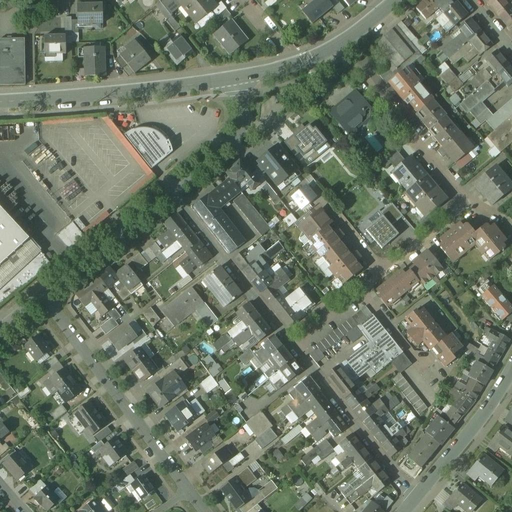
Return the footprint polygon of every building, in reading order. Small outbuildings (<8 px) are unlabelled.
[(216,6),(211,0),(164,0),(161,3),(171,16),(172,16),(169,13),(181,3),(190,14),(189,15),(196,24),(197,23),(217,7),(216,6)] [(313,0),(316,3),(304,13),(313,24),(332,8),(333,7),(329,2),(326,0),(313,0)] [(345,9),(337,0),(331,0),(329,2),(333,7),(332,8),(338,15),(345,9)] [(426,0),(416,9),(425,20),(439,8),(443,14),(456,3),(453,0),(426,0)] [(511,0),(506,0),(505,1),(504,0),(492,0),(488,4),(498,16),(510,7),(511,4),(511,0)] [(221,2),(216,6),(217,7),(197,23),(202,29),(216,18),(226,10),(227,9),(221,2)] [(456,3),(443,14),(450,21),(455,27),(467,16),(462,10),(460,12),(457,8),(459,7),(456,3)] [(103,5),(78,6),(79,25),(103,25),(103,5)] [(511,9),(510,7),(498,16),(509,30),(511,27),(511,9)] [(226,10),(216,18),(220,24),(231,16),(226,10)] [(402,21),(408,27),(419,16),(414,10),(402,21)] [(443,14),(436,20),(442,28),(450,21),(443,14)] [(181,28),(171,16),(166,21),(175,32),(181,28)] [(470,20),(458,29),(463,35),(470,42),(481,33),(470,20)] [(231,22),(214,36),(220,43),(222,41),(231,51),(245,39),(231,22)] [(383,39),(406,69),(421,56),(396,26),(383,39)] [(492,46),(481,33),(470,42),(449,60),(454,66),(463,58),(468,64),(479,54),(481,55),(492,46)] [(423,44),(430,39),(427,35),(420,41),(423,44)] [(463,35),(442,52),(449,60),(470,42),(463,35)] [(66,36),(45,37),(45,55),(67,54),(67,45),(73,45),(72,37),(66,37),(66,36)] [(179,36),(162,49),(176,67),(193,53),(187,46),(186,46),(179,36)] [(25,39),(0,39),(0,72),(26,72),(25,39)] [(406,69),(383,39),(372,47),(396,77),(406,69)] [(151,61),(134,40),(124,48),(128,53),(122,58),(127,65),(135,74),(151,61)] [(110,42),(100,43),(100,50),(104,50),(104,57),(113,57),(110,42)] [(508,65),(497,52),(485,61),(490,66),(497,74),(508,65)] [(100,56),(86,56),(86,58),(85,77),(104,77),(104,57),(100,56)] [(120,56),(114,60),(121,69),(127,65),(122,58),(120,56)] [(478,63),(473,66),(477,73),(482,70),(478,63)] [(511,83),(511,69),(508,65),(497,74),(504,83),(508,88),(511,83)] [(490,66),(475,79),(482,87),(497,74),(490,66)] [(396,77),(388,68),(379,75),(387,85),(389,83),(396,77)] [(420,85),(406,69),(396,77),(389,83),(402,99),(420,85)] [(458,80),(449,70),(440,77),(449,88),(458,80)] [(482,87),(462,104),(476,120),(487,110),(481,103),(504,83),(497,74),(482,87)] [(463,86),(458,80),(449,88),(454,94),(463,86)] [(433,101),(420,85),(402,99),(408,106),(410,104),(418,113),(433,101)] [(357,95),(347,104),(344,103),(339,108),(336,107),(331,111),(331,115),(339,124),(338,127),(341,130),(344,130),(349,136),(352,136),(356,133),(356,130),(370,119),(370,122),(371,121),(371,111),(355,92),(357,95)] [(456,106),(462,100),(456,94),(450,99),(456,106)] [(511,100),(493,117),(494,118),(487,123),(494,132),(511,116),(511,100)] [(446,117),(433,101),(418,113),(416,115),(429,131),(446,117)] [(407,108),(401,113),(404,117),(411,112),(407,108)] [(487,110),(476,120),(481,126),(492,116),(487,110)] [(511,116),(494,132),(487,138),(500,154),(511,143),(511,134),(510,132),(511,130),(511,116)] [(429,131),(429,132),(442,148),(447,144),(459,133),(446,117),(429,131)] [(129,133),(124,136),(152,170),(173,152),(172,147),(169,141),(168,142),(164,137),(159,134),(155,131),(150,129),(145,129),(139,129),(134,130),(129,133)] [(338,149),(324,133),(299,153),(314,170),(326,184),(334,178),(335,179),(337,177),(336,176),(339,174),(327,159),(338,149)] [(473,150),(459,133),(447,144),(453,150),(447,155),(455,164),(473,150)] [(298,150),(289,139),(284,143),(293,154),(298,150)] [(442,148),(437,152),(443,158),(447,155),(453,150),(447,144),(442,148)] [(278,146),(258,162),(260,165),(266,173),(281,191),(302,175),(278,146)] [(406,162),(396,151),(381,163),(386,169),(391,164),(396,170),(406,162)] [(396,170),(393,173),(408,191),(426,176),(411,157),(406,162),(396,170)] [(260,185),(240,162),(226,173),(231,180),(237,187),(244,181),(252,191),(260,185)] [(266,173),(260,165),(255,168),(261,176),(266,173)] [(511,186),(500,172),(496,167),(474,185),(492,206),(511,189),(511,186)] [(408,191),(405,194),(416,206),(437,189),(426,176),(408,191)] [(231,180),(208,197),(218,210),(241,192),(237,187),(231,180)] [(275,194),(267,185),(262,189),(271,201),(277,196),(275,194)] [(306,187),(292,198),(302,210),(316,199),(306,187)] [(437,189),(416,206),(425,218),(426,218),(434,212),(447,201),(437,189)] [(271,230),(243,195),(233,203),(261,237),(271,230)] [(203,222),(218,210),(208,197),(193,209),(203,222)] [(383,216),(392,227),(403,217),(392,204),(381,213),(379,211),(378,212),(382,217),(383,216)] [(0,268),(30,240),(0,207),(0,268)] [(25,217),(17,209),(9,217),(17,225),(25,217)] [(218,210),(203,222),(229,255),(244,243),(218,210)] [(321,210),(300,227),(311,241),(327,228),(332,224),(321,210)] [(434,212),(426,218),(419,224),(423,229),(438,217),(434,212)] [(178,213),(164,224),(170,230),(178,241),(191,231),(192,230),(178,213)] [(297,222),(291,214),(283,221),(289,228),(297,222)] [(382,217),(366,231),(382,249),(399,235),(392,227),(383,216),(382,217)] [(85,237),(73,223),(60,234),(71,248),(85,237)] [(480,241),(475,235),(468,227),(466,226),(464,228),(461,225),(440,241),(443,245),(440,247),(440,249),(452,263),(475,245),(480,241)] [(480,241),(475,245),(489,262),(504,250),(504,248),(502,246),(506,243),(493,226),(489,229),(487,227),(485,227),(475,235),(480,241)] [(311,241),(308,244),(316,254),(340,234),(337,230),(332,234),(327,228),(311,241)] [(178,241),(170,230),(159,238),(168,249),(178,241)] [(191,231),(178,241),(183,247),(187,252),(200,242),(191,231)] [(340,234),(316,254),(324,264),(343,248),(339,242),(344,238),(340,234)] [(163,253),(162,254),(168,261),(182,249),(181,248),(183,247),(178,241),(168,249),(163,253)] [(163,253),(155,242),(148,247),(157,258),(162,254),(163,253)] [(187,252),(186,253),(190,258),(195,265),(198,269),(213,257),(200,242),(187,252)] [(269,242),(261,248),(265,253),(271,249),(273,247),(269,242)] [(273,247),(271,249),(276,256),(284,250),(278,243),(273,247)] [(260,246),(256,250),(256,252),(250,257),(254,262),(265,253),(261,248),(260,246)] [(343,248),(324,264),(333,275),(358,255),(354,251),(349,255),(343,248)] [(265,253),(254,262),(259,268),(260,267),(261,268),(277,256),(276,256),(271,249),(265,253)] [(245,251),(233,260),(242,271),(254,262),(250,257),(245,251)] [(436,262),(427,251),(419,258),(435,277),(442,271),(443,271),(436,262)] [(41,252),(0,288),(0,307),(52,265),(41,252)] [(140,254),(132,260),(140,270),(148,264),(140,254)] [(358,255),(333,275),(342,286),(342,287),(347,283),(362,271),(356,264),(361,260),(358,255)] [(190,258),(180,266),(184,271),(187,275),(193,271),(191,268),(195,265),(190,258)] [(419,258),(413,263),(415,266),(409,271),(418,282),(422,287),(435,277),(419,258)] [(452,272),(441,258),(436,262),(443,271),(442,271),(447,277),(452,272)] [(259,268),(254,262),(242,271),(252,283),(263,274),(259,268)] [(143,286),(128,266),(116,275),(119,280),(124,286),(131,295),(143,286)] [(184,271),(180,266),(175,270),(179,275),(184,271)] [(116,275),(110,268),(98,277),(108,289),(114,284),(119,280),(116,275)] [(220,268),(206,279),(211,285),(209,287),(220,301),(222,300),(227,306),(241,295),(220,268)] [(281,270),(271,277),(270,280),(274,284),(285,275),(281,270)] [(402,272),(377,292),(381,297),(379,298),(387,308),(418,282),(411,273),(406,276),(402,272)] [(263,274),(252,283),(261,294),(272,286),(274,284),(270,280),(265,273),(263,274)] [(274,284),(272,286),(277,291),(290,281),(285,275),(274,284)] [(108,289),(98,277),(87,286),(96,298),(102,294),(108,289)] [(119,280),(114,284),(115,285),(117,288),(119,290),(124,286),(119,280)] [(337,280),(332,284),(338,291),(343,287),(342,287),(342,286),(337,280)] [(511,313),(511,309),(488,281),(477,291),(482,297),(481,298),(502,322),(511,313)] [(338,291),(329,298),(332,303),(352,288),(347,283),(342,287),(342,286),(342,287),(343,287),(338,291)] [(96,298),(87,286),(75,295),(85,307),(91,302),(96,298)] [(119,290),(116,292),(123,301),(131,295),(124,286),(119,290)] [(272,286),(261,294),(270,306),(282,297),(277,291),(272,286)] [(193,289),(162,313),(166,319),(174,328),(197,311),(205,304),(193,289)] [(300,292),(287,303),(282,297),(291,309),(305,297),(300,292)] [(113,308),(102,294),(96,298),(107,312),(113,308)] [(305,297),(291,309),(296,315),(312,303),(307,296),(305,297)] [(282,297),(270,306),(279,318),(291,309),(282,297)] [(107,312),(96,298),(91,302),(102,316),(107,312)] [(218,321),(205,304),(197,311),(210,328),(218,321)] [(260,319),(249,305),(237,314),(243,322),(248,329),(260,319)] [(366,307),(352,318),(359,327),(373,316),(366,307)] [(113,308),(107,312),(115,322),(121,318),(113,308)] [(159,321),(150,309),(143,314),(156,331),(160,328),(156,323),(159,321)] [(296,315),(291,309),(279,318),(289,329),(300,320),(296,315)] [(422,310),(417,314),(415,312),(405,319),(414,329),(407,335),(416,346),(423,341),(431,351),(446,339),(422,310)] [(93,333),(112,318),(108,313),(102,318),(104,321),(92,331),(93,333)] [(174,328),(166,319),(162,322),(170,332),(175,329),(174,328)] [(260,319),(248,329),(254,335),(253,336),(259,343),(271,333),(260,319)] [(351,319),(316,346),(318,349),(322,354),(357,327),(351,319)] [(243,322),(228,334),(229,336),(233,340),(248,329),(243,322)] [(378,323),(370,329),(376,338),(385,331),(378,323)] [(128,327),(110,341),(118,352),(131,341),(136,337),(128,327)] [(101,329),(94,333),(98,340),(105,335),(101,329)] [(248,329),(233,340),(236,344),(238,347),(253,336),(254,335),(248,329)] [(498,334),(491,330),(486,338),(493,342),(498,334)] [(142,332),(136,337),(131,341),(135,346),(137,344),(146,337),(142,332)] [(510,341),(498,334),(493,342),(489,349),(501,356),(510,341)] [(226,335),(213,345),(218,352),(228,344),(233,340),(229,336),(228,337),(226,335)] [(446,339),(431,351),(433,350),(447,367),(455,360),(452,357),(458,352),(458,351),(461,349),(450,335),(446,339)] [(39,336),(25,346),(36,361),(50,351),(39,336)] [(274,336),(261,346),(263,348),(271,359),(272,358),(284,349),(274,336)] [(146,337),(137,344),(141,349),(150,342),(146,337)] [(394,343),(381,354),(389,364),(403,354),(394,343)] [(258,344),(250,349),(253,353),(261,349),(258,344)] [(364,347),(338,367),(347,379),(352,385),(371,369),(376,375),(383,369),(374,359),(364,347)] [(263,348),(257,353),(257,352),(253,354),(253,355),(256,358),(251,362),(258,370),(269,361),(271,359),(263,348)] [(138,349),(124,360),(133,372),(147,361),(143,356),(138,349)] [(284,349),(272,358),(280,369),(292,360),(284,349)] [(318,349),(310,356),(316,364),(325,358),(322,354),(318,349)] [(483,359),(480,364),(492,371),(501,356),(489,349),(483,359)] [(250,350),(239,359),(245,367),(251,362),(256,358),(253,355),(253,354),(250,350)] [(477,352),(473,360),(478,363),(480,364),(483,359),(479,356),(480,354),(477,352)] [(389,364),(381,354),(374,359),(383,369),(389,364)] [(215,376),(222,371),(210,355),(203,361),(215,376)] [(55,358),(44,366),(48,371),(59,363),(55,358)] [(273,366),(263,374),(267,380),(280,369),(272,358),(271,359),(269,361),(273,366)] [(180,359),(161,373),(165,379),(173,373),(174,374),(185,365),(180,359)] [(292,360),(280,369),(281,370),(288,379),(288,380),(295,374),(300,370),(292,360)] [(147,361),(133,372),(142,383),(155,372),(152,367),(147,361)] [(480,364),(478,363),(469,378),(471,379),(484,386),(492,371),(480,364)] [(335,388),(347,379),(338,367),(326,377),(335,388)] [(64,369),(49,380),(58,391),(58,392),(72,381),(64,369)] [(281,370),(269,379),(276,388),(284,382),(288,379),(281,370)] [(165,379),(148,393),(160,408),(171,400),(174,403),(188,392),(174,374),(173,373),(165,379)] [(288,379),(284,382),(287,385),(297,376),(295,374),(288,380),(288,379)] [(428,409),(400,374),(392,380),(419,415),(428,409)] [(469,378),(463,374),(460,380),(466,383),(469,378)] [(211,376),(199,384),(207,395),(218,386),(211,376)] [(318,392),(308,379),(295,390),(296,391),(296,390),(301,396),(305,402),(318,392)] [(352,385),(347,379),(335,388),(345,400),(356,390),(352,385)] [(484,386),(471,379),(466,388),(463,394),(475,401),(484,386)] [(58,391),(49,380),(45,384),(53,395),(58,391)] [(72,381),(58,392),(67,403),(81,393),(72,381)] [(265,381),(249,395),(259,408),(276,394),(265,381)] [(462,385),(458,382),(454,389),(463,394),(466,388),(462,386),(462,385)] [(375,385),(361,396),(365,402),(380,391),(375,385)] [(27,388),(18,395),(21,400),(31,393),(27,388)] [(454,389),(452,388),(447,395),(456,402),(463,394),(454,389)] [(296,391),(290,396),(294,401),(301,396),(296,390),(296,391)] [(356,390),(345,400),(354,411),(365,402),(361,396),(356,390)] [(318,392),(305,402),(309,407),(315,414),(328,404),(318,392)] [(389,394),(370,408),(375,414),(393,399),(389,394)] [(475,401),(463,394),(456,402),(452,407),(463,416),(475,401)] [(294,401),(287,407),(292,413),(305,402),(301,396),(294,401)] [(393,399),(375,414),(379,420),(399,404),(395,397),(393,399)] [(198,417),(186,401),(166,416),(178,432),(198,417)] [(305,402),(292,413),(296,418),(309,407),(305,402)] [(365,402),(354,411),(363,423),(375,414),(370,408),(365,402)] [(106,426),(89,403),(73,415),(74,416),(76,414),(87,429),(83,431),(89,438),(106,426)] [(328,404),(315,414),(320,420),(324,425),(336,415),(328,404)] [(62,405),(50,414),(55,421),(67,412),(62,405)] [(463,416),(452,407),(445,417),(442,421),(453,429),(463,416)] [(215,411),(205,419),(209,425),(219,417),(215,411)] [(261,412),(246,424),(250,430),(266,418),(261,412)] [(445,417),(439,412),(435,416),(442,421),(445,417)] [(375,414),(363,423),(372,434),(384,425),(379,420),(375,414)] [(435,416),(434,414),(431,419),(438,425),(442,421),(435,416)] [(336,415),(324,425),(328,430),(334,438),(347,429),(336,415)] [(405,419),(389,431),(393,437),(409,424),(405,419)] [(320,420),(307,430),(311,435),(324,425),(320,420)] [(438,425),(431,435),(442,443),(453,429),(442,421),(438,425)] [(269,422),(253,434),(257,439),(270,429),(273,427),(269,422)] [(409,424),(393,437),(398,443),(406,436),(407,437),(412,434),(410,432),(413,429),(409,424)] [(324,425),(311,435),(315,440),(328,430),(324,425)] [(384,425),(372,434),(381,446),(393,437),(389,431),(384,425)] [(214,436),(207,426),(202,430),(209,440),(214,436)] [(299,427),(293,432),(296,436),(303,431),(299,427)] [(511,433),(503,427),(499,433),(498,432),(492,441),(500,447),(507,451),(511,445),(511,433)] [(107,428),(94,438),(98,444),(112,433),(107,428)] [(202,430),(200,429),(186,439),(196,452),(199,450),(210,442),(209,440),(202,430)] [(257,439),(255,441),(262,450),(277,438),(270,429),(257,439)] [(293,432),(281,442),(285,446),(294,439),(293,439),(296,436),(293,432)] [(351,434),(339,445),(345,452),(342,454),(341,454),(335,459),(340,465),(345,461),(349,458),(362,448),(351,434)] [(440,446),(426,435),(422,439),(436,450),(440,446)] [(393,437),(381,446),(391,458),(402,449),(398,443),(393,437)] [(127,454),(115,438),(105,447),(100,450),(105,457),(109,455),(115,463),(114,463),(115,464),(127,454)] [(422,439),(407,458),(399,467),(403,470),(403,471),(412,478),(420,469),(436,450),(422,439)] [(325,441),(313,450),(318,457),(330,447),(325,441)] [(500,447),(492,441),(489,445),(497,451),(500,447)] [(101,442),(91,449),(95,454),(100,450),(105,447),(101,442)] [(210,442),(199,450),(202,455),(213,446),(210,442)] [(0,443),(0,457),(9,449),(5,444),(2,447),(0,443)] [(318,457),(317,457),(321,462),(334,452),(330,447),(318,457)] [(227,448),(203,466),(210,475),(234,457),(227,448)] [(362,448),(349,458),(353,463),(358,469),(371,459),(362,448)] [(279,450),(273,453),(277,461),(284,458),(279,450)] [(313,450),(300,460),(305,467),(317,457),(318,457),(313,450)] [(16,454),(3,465),(9,472),(10,471),(18,481),(19,480),(17,478),(22,474),(24,476),(31,470),(16,454)] [(503,472),(483,456),(479,462),(478,461),(471,470),(478,476),(485,482),(491,476),(496,480),(503,472)] [(340,465),(335,459),(331,462),(336,469),(340,465)] [(371,459),(358,469),(365,477),(368,481),(381,471),(371,459)] [(256,461),(250,465),(254,472),(261,467),(256,461)] [(349,466),(345,461),(340,465),(344,470),(345,471),(350,467),(349,466)] [(133,463),(123,470),(128,477),(138,469),(133,463)] [(336,469),(331,472),(335,477),(344,470),(340,465),(336,469)] [(248,468),(221,489),(227,496),(232,492),(228,487),(238,480),(243,487),(256,477),(248,468)] [(478,476),(471,470),(467,474),(474,481),(478,476)] [(381,471),(368,481),(371,485),(378,493),(390,483),(381,471)] [(154,491),(144,476),(130,486),(134,492),(135,491),(141,500),(142,499),(144,498),(144,499),(150,495),(149,494),(154,491)] [(360,478),(350,486),(354,492),(368,481),(365,477),(362,480),(360,478)] [(40,480),(30,489),(35,494),(44,485),(40,480)] [(238,480),(228,487),(232,492),(227,496),(238,511),(240,509),(252,500),(252,499),(247,492),(243,487),(238,480)] [(368,481),(354,492),(359,498),(370,490),(367,487),(371,485),(368,481)] [(271,482),(260,491),(261,492),(265,499),(277,489),(271,482)] [(324,493),(317,484),(312,488),(320,497),(324,493)] [(480,501),(462,485),(458,490),(457,489),(450,498),(458,504),(464,510),(469,504),(474,508),(480,501)] [(350,486),(345,490),(349,496),(354,492),(350,486)] [(52,493),(47,488),(36,498),(47,511),(57,502),(59,504),(64,500),(55,490),(52,493)] [(258,492),(254,490),(250,490),(247,492),(252,499),(261,492),(260,491),(260,490),(258,492)] [(261,492),(252,499),(252,500),(240,509),(241,511),(248,511),(257,505),(265,499),(261,492)] [(354,492),(349,496),(354,502),(359,498),(354,492)] [(308,494),(294,507),(298,511),(299,511),(312,499),(308,494)] [(107,498),(101,502),(108,511),(109,511),(115,508),(107,498)] [(458,504),(450,498),(446,502),(454,509),(458,504)] [(101,511),(93,502),(81,511),(80,511),(101,511)] [(383,511),(371,503),(368,508),(364,511),(383,511)]
